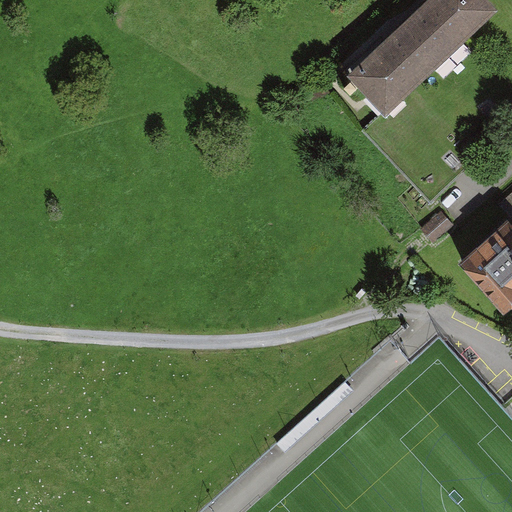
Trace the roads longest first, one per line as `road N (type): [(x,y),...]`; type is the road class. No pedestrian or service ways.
road 1 (motorway): [(0,133),(511,190)]
road 2 (track): [(0,324),(143,339),(235,337),(365,310)]
road 3 (motorway): [(511,30),(265,0)]
road 4 (track): [(511,366),(505,370),(429,324),(365,310)]
